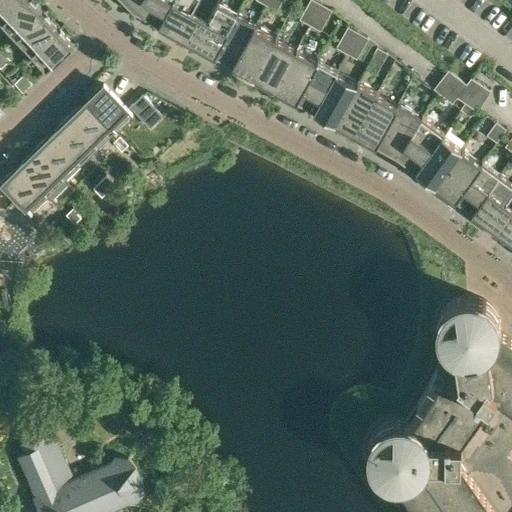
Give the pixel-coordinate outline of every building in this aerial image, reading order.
[(0,0),(0,19),(1,21),(23,0),(0,0)] [(33,0),(23,0),(1,21),(16,37),(44,11),(33,0)] [(171,0),(138,0),(132,8),(159,22),(158,23),(159,23),(171,0)] [(186,38),(200,14),(192,10),(197,0),(171,0),(159,23),(186,38)] [(276,9),(281,0),(267,0),(266,4),(276,9)] [(315,0),(309,0),(300,18),(310,24),(321,3),(315,0)] [(200,14),(186,38),(213,54),(237,12),(217,1),(207,19),(200,14)] [(332,9),(321,3),(310,24),(320,29),(332,9)] [(44,11),(16,37),(31,52),(59,26),(44,11)] [(256,22),(237,12),(213,54),(214,54),(232,63),(232,64),(256,22)] [(256,23),(256,22),(232,64),(253,76),(276,36),(255,24),(256,23)] [(59,26),(31,52),(46,68),(74,42),(59,26)] [(346,52),(358,31),(347,26),(336,46),(346,52)] [(357,58),(368,37),(358,31),(346,52),(357,58)] [(297,47),(276,36),(253,76),(274,87),(297,47)] [(376,73),(387,52),(377,46),(365,67),(376,73)] [(317,59),(297,47),(274,87),(295,99),(319,57),(318,57),(317,59)] [(2,49),(0,51),(0,65),(1,67),(10,58),(2,49)] [(337,68),(319,57),(295,99),(296,99),(314,109),(337,68)] [(338,68),(337,68),(314,109),(335,121),(358,79),(357,81),(337,70),(338,68)] [(460,93),(467,83),(448,69),(441,78),(460,93)] [(24,72),(15,81),(23,89),(33,80),(24,72)] [(490,90),(471,77),(465,87),(484,99),(490,90)] [(452,102),(460,93),(441,78),(434,88),(452,102)] [(377,90),(358,79),(335,121),(354,131),(377,90)] [(105,84),(88,100),(110,123),(127,107),(105,84)] [(478,110),(484,99),(465,87),(458,97),(478,110)] [(378,90),(377,90),(354,131),(375,143),(398,101),(397,103),(377,92),(378,90)] [(143,94),(131,105),(150,125),(162,114),(143,94)] [(110,123),(88,100),(73,113),(72,112),(70,115),(94,140),(111,124),(110,123)] [(422,115),(398,101),(375,143),(376,143),(396,155),(422,115)] [(94,140),(70,115),(67,118),(68,119),(54,132),(77,156),(94,140)] [(444,131),(422,115),(396,155),(415,168),(415,169),(416,169),(444,131)] [(506,128),(496,121),(482,140),(492,147),(506,128)] [(445,131),(444,131),(416,169),(435,183),(462,147),(443,133),(445,131)] [(77,156),(54,132),(40,145),(39,144),(36,147),(60,173),(77,156)] [(511,155),(511,135),(501,151),(510,158),(511,155)] [(34,151),(20,164),(42,188),(43,189),(60,173),(36,147),(33,150),(34,151)] [(481,160),(462,147),(435,183),(454,198),(483,159),(482,159),(481,160)] [(138,165),(144,159),(136,150),(129,156),(138,165)] [(500,172),(483,159),(454,198),(455,198),(471,209),(471,210),(472,210),(500,172)] [(42,188),(20,164),(2,181),(25,204),(42,188)] [(497,229),(511,208),(511,205),(506,202),(511,193),(511,180),(500,172),(472,210),(490,224),(497,229)] [(109,190),(115,184),(107,175),(101,181),(109,190)] [(102,196),(109,190),(101,181),(94,188),(102,196)] [(24,213),(28,209),(5,185),(1,189),(24,213)] [(511,208),(497,229),(498,230),(511,240),(511,208)] [(82,231),(89,224),(80,216),(74,222),(82,231)] [(369,463),(372,470),(378,475),(384,479),(406,511),(511,511),(511,336),(501,329),(502,327),(501,319),(498,311),(494,305),(488,299),(481,295),(473,293),(465,293),(458,294),(450,298),(444,303),(439,309),(436,317),(435,325),(435,332),(438,340),(442,347),(435,365),(426,383),(416,401),(405,417),(397,416),(390,418),(382,421),(376,426),(371,432),(368,439),(366,447),(366,455),(369,463)] [(20,442),(25,452),(19,454),(36,493),(34,494),(41,511),(101,511),(128,501),(135,501),(143,490),(143,480),(136,462),(129,456),(115,455),(111,460),(74,476),(53,427),(42,425),(20,442)] [(169,486),(196,480),(190,454),(163,460),(169,486)]
